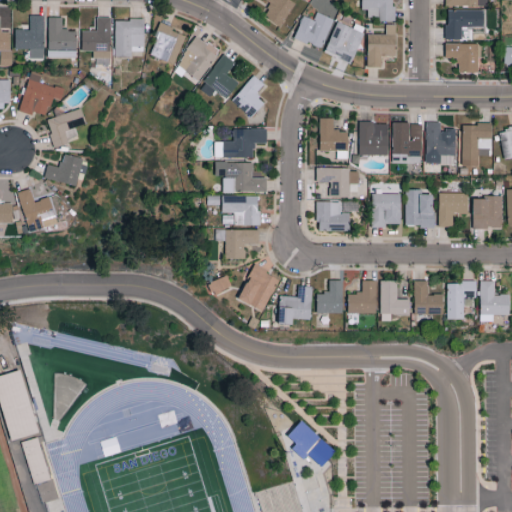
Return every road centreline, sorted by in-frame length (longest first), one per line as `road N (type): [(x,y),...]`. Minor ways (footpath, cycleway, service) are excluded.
road 1 (tertiary): [(456,511),(455,403),(445,376),(421,359),(250,351),(177,300),(137,288),(0,297)]
road 2 (tertiary): [(173,0),(218,17),(311,84),(358,97),(511,98)]
road 3 (residential): [(308,259),(511,259)]
road 4 (residential): [(308,259),(293,243),(294,131),(311,84)]
